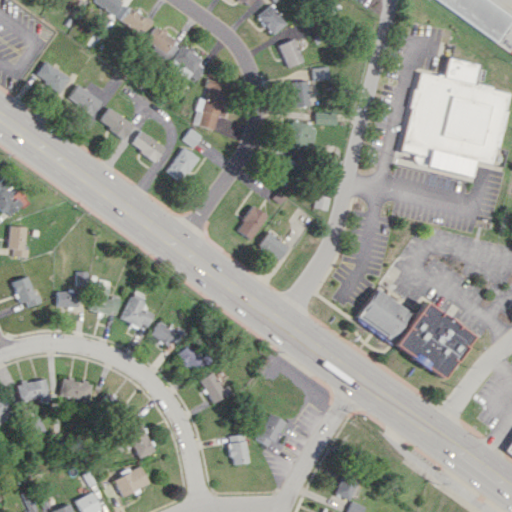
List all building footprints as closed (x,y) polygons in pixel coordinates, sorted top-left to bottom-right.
[(112,14),(121,0),(120,0),(91,0),(112,14)] [(511,17),(488,0),(438,0),(495,41),(511,17)] [(255,15),(270,34),(284,23),(269,4),(255,15)] [(140,35),(150,21),(127,6),(118,20),(140,35)] [(173,38),(154,25),(144,39),(163,53),(173,38)] [(284,67),(300,62),(292,38),(276,43),(284,67)] [(201,54),(178,44),(167,68),(196,81),(202,66),(197,63),(201,54)] [(506,90),(472,84),(476,63),(445,57),(442,75),(414,71),(400,152),(411,154),(410,165),(470,176),(473,161),(501,166),(504,149),(496,148),(506,90)] [(67,76),(41,61),(32,77),(58,92),(67,76)] [(311,80),(327,78),(326,65),(310,67),(311,80)] [(225,83),(208,79),(203,98),(197,97),(190,123),(213,129),(225,83)] [(307,105),(306,81),(290,81),(290,105),(307,105)] [(98,99),(73,84),(64,100),(89,115),(98,99)] [(130,123),(105,107),(96,122),(121,138),(130,123)] [(333,123),(333,112),(314,112),(314,123),(333,123)] [(283,143),(309,150),(315,126),(289,119),(283,143)] [(199,133),(186,127),(180,141),(193,146),(199,133)] [(128,144),(152,161),(162,147),(138,130),(128,144)] [(196,157),(180,146),(164,171),(179,181),(196,157)] [(267,177),(284,185),(295,162),(278,154),(267,177)] [(15,195),(16,194),(4,179),(0,182),(0,210),(5,217),(21,204),(15,195)] [(233,229),(247,239),(264,215),(250,205),(233,229)] [(21,256),(26,227),(10,225),(6,254),(21,256)] [(286,246),(266,231),(255,245),(275,260),(286,246)] [(17,302),(24,300),(26,306),(37,303),(28,275),(10,280),(17,302)] [(115,313),(117,298),(106,296),(108,281),(95,280),(91,310),(115,313)] [(407,313),(373,288),(355,314),(388,338),(407,313)] [(55,306),(75,307),(76,291),(55,290),(55,306)] [(144,330),(151,313),(139,308),(143,301),(128,295),(118,319),(144,330)] [(468,334),(420,301),(390,346),(439,378),(468,334)] [(148,333),(168,347),(177,335),(157,321),(148,333)] [(175,351),(188,372),(202,363),(190,343),(175,351)] [(197,378),(210,402),(224,394),(211,371),(197,378)] [(15,383),(18,401),(47,396),(44,378),(15,383)] [(90,382),(60,378),(58,395),(87,399),(90,382)] [(120,402),(105,391),(98,401),(112,412),(120,402)] [(0,421),(12,414),(1,395),(0,395),(0,421)] [(267,447),(281,420),(266,412),(253,439),(267,447)] [(44,429),(37,417),(27,422),(34,435),(44,429)] [(151,451),(140,423),(112,435),(118,450),(130,445),(135,457),(151,451)] [(225,435),(228,464),(245,462),(242,433),(225,435)] [(511,434),(501,452),(511,458),(511,434)] [(121,496),(146,481),(137,465),(111,480),(121,496)] [(354,481),(339,475),(332,493),(346,499),(354,481)] [(72,499),(78,511),(91,511),(98,509),(89,491),(72,499)] [(358,511),(361,505),(348,500),(343,511),(358,511)] [(70,511),(68,503),(50,509),(51,511),(70,511)]
